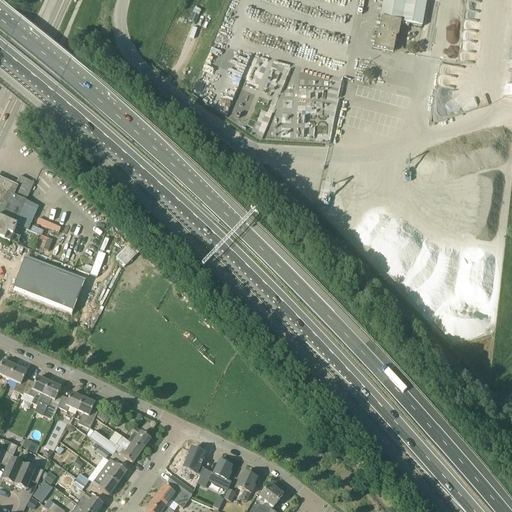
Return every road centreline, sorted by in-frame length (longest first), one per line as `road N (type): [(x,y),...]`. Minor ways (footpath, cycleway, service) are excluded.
road 1 (motorway): [(503,511),(226,213),(0,17)]
road 2 (motorway): [(0,46),(231,249),(474,511)]
road 3 (unclassified): [(447,511),(206,256),(0,75)]
road 4 (unclassified): [(511,434),(244,161),(150,80),(122,32),(124,0)]
road 5 (residential): [(183,425),(0,340)]
road 6 (residential): [(314,500),(267,466),(183,425)]
road 7 (secondary): [(0,133),(63,0)]
